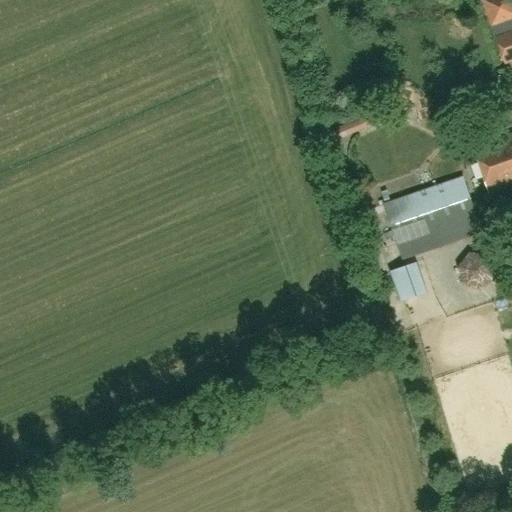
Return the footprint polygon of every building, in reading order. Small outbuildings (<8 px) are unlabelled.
[(511,0),(483,0),(492,25),(511,17),(511,0)] [(505,62),(511,60),(511,30),(496,36),(505,62)] [(511,117),(511,102),(503,106),(507,119),(511,117)] [(341,138),(397,114),(393,103),(337,128),(341,138)] [(511,185),(511,133),(472,147),(488,193),(511,185)] [(402,259),(481,232),(462,176),(383,203),(402,259)] [(469,250),(464,246),(450,264),(456,283),(462,282),(465,288),(484,289),(496,273),(491,255),(469,250)] [(407,266),(394,270),(403,299),(417,295),(408,267),(407,266)]
